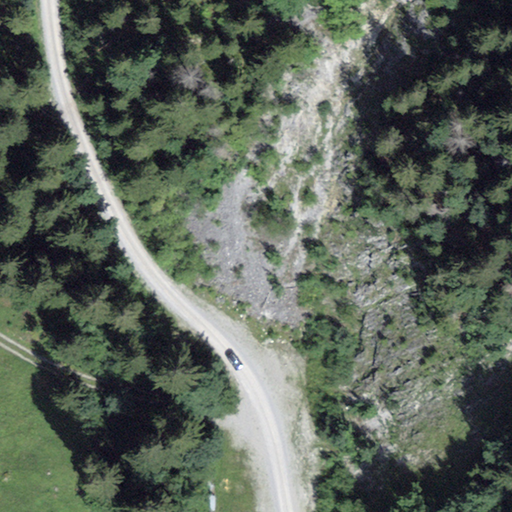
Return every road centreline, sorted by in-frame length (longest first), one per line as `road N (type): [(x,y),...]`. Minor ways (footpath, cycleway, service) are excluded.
road 1 (track): [(290,511),(272,417),(243,357),(137,259),(59,106),(43,0)]
road 2 (track): [(272,417),(233,426),(46,370),(0,344)]
